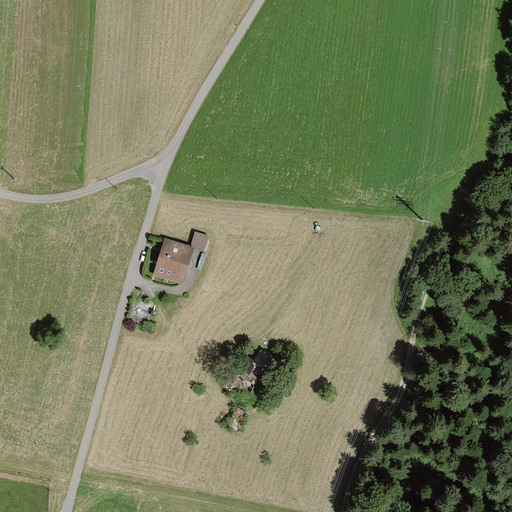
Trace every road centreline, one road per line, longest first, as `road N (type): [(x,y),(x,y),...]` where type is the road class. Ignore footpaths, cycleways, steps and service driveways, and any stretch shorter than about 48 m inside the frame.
road 1 (unclassified): [(67,511),(163,168),(260,0)]
road 2 (track): [(378,434),(405,386),(428,284),(511,162)]
